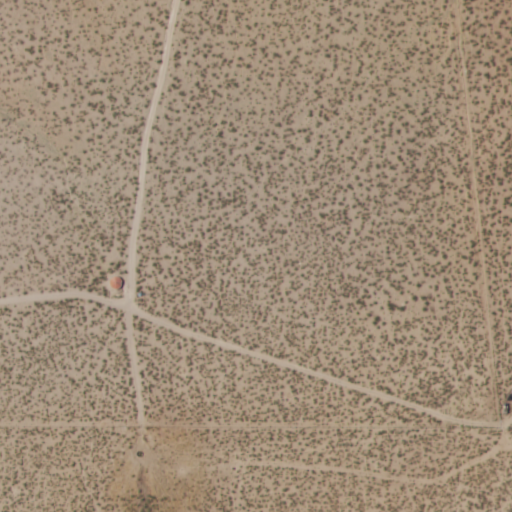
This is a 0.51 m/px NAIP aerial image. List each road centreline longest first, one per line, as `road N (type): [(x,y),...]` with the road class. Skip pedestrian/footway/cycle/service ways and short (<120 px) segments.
road 1 (track): [(0,302),(130,295),(491,420),(511,419)]
road 2 (track): [(180,0),(130,295)]
